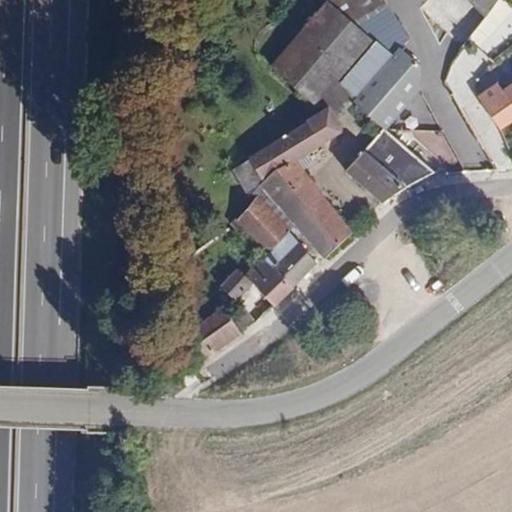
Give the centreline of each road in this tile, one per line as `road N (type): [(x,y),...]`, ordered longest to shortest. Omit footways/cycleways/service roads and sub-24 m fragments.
road 1 (motorway): [(35,511),(54,0)]
road 2 (unclassified): [(0,407),(251,409),(307,398),(371,368)]
road 3 (residential): [(380,227),(232,357)]
road 4 (residential): [(398,348),(511,255)]
road 5 (residential): [(380,227),(427,202),(511,192)]
road 6 (residential): [(398,348),(380,284),(380,227)]
